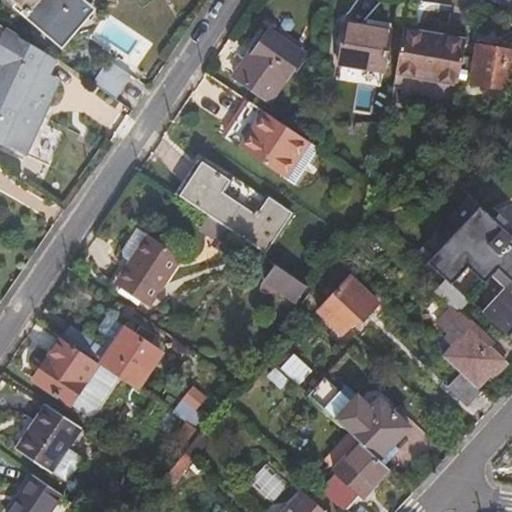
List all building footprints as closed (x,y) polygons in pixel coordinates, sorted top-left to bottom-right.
[(16,0),(54,29),(68,12),(71,14),(77,6),(68,0),(16,0)] [(345,24),(338,64),(384,70),(390,29),(345,24)] [(403,24),(395,75),(459,83),(466,34),(403,24)] [(241,55),(244,57),(248,60),(269,30),(262,25),(241,55)] [(0,61),(8,68),(0,86),(0,148),(28,163),(46,126),(38,123),(41,119),(48,122),(60,97),(58,96),(57,85),(51,78),(56,61),(7,28),(0,39),(0,61)] [(244,57),(232,77),(270,101),(304,52),(269,30),(248,60),(244,57)] [(511,51),(476,46),(470,84),(509,89),(511,70),(511,51)] [(104,60),(88,83),(113,100),(129,77),(104,60)] [(338,77),(334,102),(362,107),(361,113),(383,116),(387,87),(338,77)] [(222,141),(282,181),(308,142),(249,102),(222,141)] [(200,166),(227,182),(231,176),(205,159),(200,166)] [(200,166),(178,197),(206,216),(262,253),(288,215),(267,202),(263,205),(259,203),(255,206),(225,186),(227,182),(200,166)] [(347,190),(366,202),(376,188),(357,175),(347,190)] [(327,183),(307,205),(325,223),(346,202),(327,183)] [(448,285),(449,286),(465,268),(482,284),(495,269),(504,278),(502,280),(504,283),(478,312),(507,338),(511,332),(511,239),(481,212),(476,207),(424,264),(444,282),(448,285)] [(371,215),(362,226),(372,234),(381,225),(371,215)] [(132,255),(136,257),(117,285),(144,304),(179,254),(138,224),(122,245),(123,254),(129,259),(132,255)] [(129,259),(113,283),(117,285),(136,257),(132,255),(129,259)] [(264,280),(296,302),(305,289),(273,267),(264,280)] [(347,279),(315,314),(337,335),(350,322),(356,327),(377,305),(347,279)] [(445,336),(441,340),(450,349),(441,357),(460,376),(474,388),(485,375),(498,361),(486,350),(480,344),(485,339),(458,313),(468,303),(449,286),(448,285),(444,282),(432,294),(449,310),(434,325),(445,336)] [(65,342),(88,358),(96,346),(73,330),(65,342)] [(88,358),(124,382),(132,388),(158,351),(149,344),(152,339),(141,331),(136,336),(126,330),(117,337),(118,342),(108,355),(96,346),(88,358)] [(480,344),(486,350),(491,345),(485,339),(480,344)] [(35,381),(96,422),(124,382),(88,358),(65,342),(62,341),(35,381)] [(300,382),(312,369),(294,353),(282,366),(300,382)] [(498,361),(485,375),(490,379),(503,366),(498,361)] [(460,376),(446,391),(466,409),(480,393),(474,388),(460,376)] [(297,390),(358,445),(377,462),(388,450),(407,431),(376,402),(362,417),(320,380),(314,386),(307,379),(297,390)] [(165,411),(178,419),(179,416),(193,426),(210,402),(196,393),(185,407),(173,400),(165,411)] [(19,452),(69,487),(85,463),(70,451),(84,432),(49,407),(19,452)] [(335,477),(321,492),(342,511),(343,511),(358,497),(361,500),(387,472),(377,462),(358,445),(332,473),(335,477)] [(183,454),(159,484),(169,492),(193,463),(183,454)] [(253,479),(274,500),(289,485),(267,464),(253,479)] [(10,511),(49,511),(61,496),(34,478),(10,511)] [(322,511),(301,492),(282,511),(322,511)]
